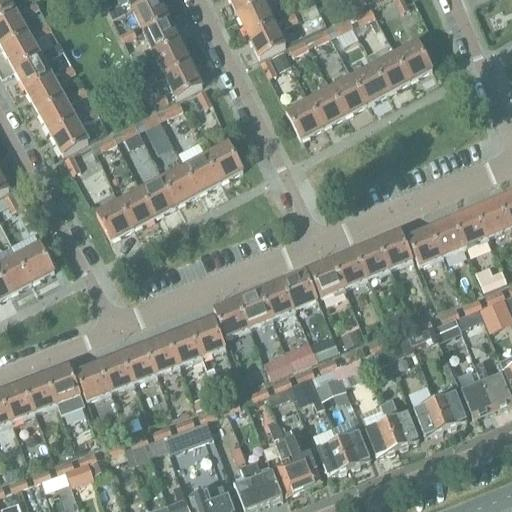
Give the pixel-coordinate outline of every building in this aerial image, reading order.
[(0,0),(0,21),(14,14),(6,0),(0,0)] [(133,15),(159,2),(157,0),(125,0),(128,5),(120,9),(121,11),(125,19),(133,15)] [(228,0),(238,19),(263,6),(263,5),(260,0),(228,0)] [(238,19),(248,41),(274,28),(268,15),(275,12),(274,10),(287,3),(285,0),(274,0),(263,5),(263,6),(238,19)] [(358,0),(350,3),(355,13),(366,8),(362,0),(358,0)] [(409,14),(401,0),(398,0),(394,2),(401,18),(409,14)] [(144,37),(169,24),(159,2),(133,15),(144,37)] [(23,13),(27,20),(39,13),(35,6),(23,13)] [(113,25),(125,19),(121,11),(109,17),(113,25)] [(375,21),(371,14),(355,21),(359,29),(375,21)] [(0,25),(0,48),(2,53),(28,39),(15,17),(0,25)] [(281,24),(285,32),(298,25),(294,18),(281,24)] [(147,63),(155,59),(154,59),(180,47),(169,24),(144,37),(150,50),(143,54),(143,55),(147,63)] [(333,32),(337,40),(352,32),(349,25),(333,32)] [(35,34),(39,42),(51,35),(47,27),(35,34)] [(274,28),(248,41),(259,64),(285,51),(274,28)] [(120,40),(123,47),(136,41),(132,33),(120,40)] [(330,43),(327,35),(311,43),(315,50),(330,43)] [(2,53),(14,74),(39,60),(28,39),(2,53)] [(304,46),(289,53),(293,61),(308,53),(304,46)] [(154,59),(155,59),(165,81),(191,69),(180,47),(154,59)] [(417,47),(395,59),(410,87),(432,75),(417,47)] [(47,56),(51,63),(63,56),(59,48),(47,56)] [(134,69),(147,63),(143,55),(131,62),(134,69)] [(14,74),(26,96),(52,82),(44,68),(51,63),(47,56),(39,60),(14,74)] [(395,59),(373,71),(388,98),(410,87),(395,59)] [(276,79),(268,64),(261,68),(268,83),(276,79)] [(172,96),(165,99),(168,107),(176,103),(176,104),(202,91),(191,69),(165,81),(172,96)] [(59,77),(63,84),(75,77),(71,70),(59,77)] [(373,71),(351,83),(366,110),(388,98),(373,71)] [(141,84),(145,91),(158,85),(154,78),(141,84)] [(26,96),(39,117),(64,103),(63,103),(52,82),(26,96)] [(351,83),(330,94),(344,122),(366,110),(351,83)] [(71,98),(75,106),(87,99),(83,91),(71,98)] [(330,94),(308,106),(322,133),(344,122),(330,94)] [(212,110),(205,95),(197,99),(205,114),(212,110)] [(39,117),(51,139),(76,125),(75,124),(67,110),(75,106),(71,98),(63,103),(64,103),(39,117)] [(168,107),(165,99),(152,105),(156,113),(168,107)] [(322,133),(308,106),(286,118),(301,145),(322,133)] [(183,115),(179,108),(163,115),(167,123),(183,115)] [(95,113),(83,119),(87,127),(99,120),(95,113)] [(157,118),(142,126),(145,134),(161,126),(157,118)] [(76,125),(51,139),(63,161),(88,147),(79,131),(87,127),(83,119),(75,124),(76,125)] [(120,137),(123,145),(128,155),(144,147),(135,129),(120,137)] [(113,140),(92,151),(96,159),(117,148),(113,140)] [(228,148),(206,160),(220,188),(243,176),(228,148)] [(206,160),(184,172),(198,200),(220,188),(206,160)] [(80,176),(72,161),(64,165),(72,180),(80,176)] [(184,172),(162,184),(177,211),(198,200),(184,172)] [(0,178),(0,199),(9,195),(0,178)] [(162,184),(141,195),(155,223),(177,211),(162,184)] [(141,195),(119,206),(134,234),(155,223),(141,195)] [(13,218),(19,214),(20,213),(18,208),(12,198),(4,202),(13,218)] [(511,198),(498,205),(510,233),(511,232),(511,198)] [(498,205),(475,214),(488,243),(510,233),(498,205)] [(20,213),(19,214),(35,244),(40,241),(21,206),(18,208),(20,213)] [(134,234),(119,206),(96,218),(111,246),(134,234)] [(475,214),(453,224),(465,252),(488,243),(475,214)] [(453,224),(430,233),(442,262),(465,252),(453,224)] [(442,262),(430,233),(407,243),(419,272),(442,262)] [(400,237),(377,246),(389,275),(412,265),(400,237)] [(377,246),(354,256),(367,285),(389,275),(377,246)] [(40,249),(17,261),(32,288),(54,276),(40,249)] [(354,256),(332,265),(344,294),(367,285),(354,256)] [(17,261),(0,269),(0,281),(10,300),(32,288),(17,261)] [(344,294),(332,265),(309,275),(321,304),(344,294)] [(305,276),(282,286),(294,315),(317,305),(305,276)] [(0,305),(10,300),(0,281),(0,305)] [(480,289),(483,297),(498,291),(494,283),(480,289)] [(282,286),(260,296),(272,324),(294,315),(282,286)] [(485,302),(488,310),(504,303),(501,295),(485,302)] [(260,296),(237,305),(249,334),(272,324),(260,296)] [(350,304),(357,322),(363,319),(356,302),(350,304)] [(510,315),(505,304),(496,307),(501,319),(510,315)] [(249,334),(237,305),(214,315),(226,344),(249,334)] [(462,311),(466,319),(481,313),(478,305),(462,311)] [(440,321),(443,329),(459,322),(456,314),(440,321)] [(214,324),(191,333),(202,362),(225,353),(214,324)] [(414,331),(417,339),(432,333),(433,333),(429,325),(414,331)] [(191,333),(168,342),(179,371),(202,362),(191,333)] [(417,339),(410,342),(408,343),(411,351),(425,345),(428,352),(439,348),(432,333),(417,339)] [(391,341),(394,349),(408,343),(410,342),(407,334),(391,341)] [(168,342),(145,351),(156,380),(179,371),(168,342)] [(372,358),(384,353),(388,351),(384,343),(368,350),(372,358)] [(394,349),(388,351),(384,353),(389,363),(412,354),(411,351),(408,343),(394,349)] [(275,384),(321,364),(312,344),(266,364),(275,384)] [(334,355),(330,345),(323,348),(327,358),(334,355)] [(145,351),(122,360),(133,389),(156,380),(145,351)] [(345,360),(349,367),(358,363),(365,361),(361,353),(345,360)] [(384,353),(372,358),(376,368),(389,363),(384,353)] [(477,377),(493,417),(511,409),(511,405),(501,380),(489,385),(479,359),(471,362),(477,377)] [(122,360),(99,368),(110,398),(133,389),(122,360)] [(511,361),(500,367),(503,376),(511,397),(511,361)] [(349,367),(337,372),(335,373),(340,383),(362,374),(358,363),(349,367)] [(318,371),(321,379),(335,373),(337,372),(334,364),(318,371)] [(110,398),(99,368),(75,377),(87,407),(110,398)] [(69,371),(46,380),(57,409),(80,400),(69,371)] [(312,382),(321,404),(325,413),(340,407),(349,430),(357,426),(340,383),(335,373),(321,379),(314,381),(312,382)] [(299,388),(312,382),(314,381),(311,374),(295,380),(299,388)] [(493,417),(477,377),(470,380),(474,391),(461,396),(473,426),(493,417)] [(46,380),(23,389),(34,418),(57,409),(46,380)] [(297,414),(321,404),(312,382),(299,388),(292,391),(288,393),(292,403),(297,414)] [(276,398),(288,393),(292,391),(288,383),(273,390),(276,398)] [(23,389),(0,397),(0,398),(11,427),(34,418),(23,389)] [(411,397),(416,410),(434,403),(429,389),(411,397)] [(253,407),(267,401),(269,400),(266,392),(250,399),(253,407)] [(271,412),(292,403),(288,393),(276,398),(269,400),(267,401),(271,412)] [(455,397),(434,406),(446,435),(448,434),(450,435),(456,432),(457,430),(466,426),(455,397)] [(0,398),(0,431),(11,427),(0,398)] [(224,419),(227,418),(240,413),(236,405),(221,411),(224,419)] [(381,416),(386,426),(397,455),(399,454),(402,455),(408,452),(409,450),(418,446),(407,417),(399,420),(392,405),(379,410),(381,416)] [(446,435),(434,406),(413,414),(425,443),(434,439),(437,440),(442,438),(444,436),(446,435)] [(365,422),(381,416),(379,410),(378,408),(365,414),(365,422)] [(201,429),(207,426),(217,422),(214,414),(198,421),(201,429)] [(175,429),(178,437),(194,431),(191,423),(175,429)] [(163,442),(167,454),(212,437),(207,426),(201,429),(194,431),(178,437),(171,439),(163,442)] [(397,455),(386,426),(365,434),(377,463),(386,459),(389,460),(394,458),(396,455),(397,455)] [(269,434),(274,445),(283,442),(279,430),(269,434)] [(152,437),(155,445),(163,442),(171,439),(168,431),(152,437)] [(359,437),(338,445),(349,474),(351,473),(354,474),(360,472),(361,470),(370,466),(359,437)] [(129,445),(132,454),(144,449),(148,448),(145,439),(129,445)] [(155,445),(148,448),(144,449),(149,463),(168,456),(167,454),(163,442),(155,445)] [(294,442),(284,446),(304,494),(322,487),(310,457),(301,460),(294,442)] [(349,474),(338,445),(317,454),(329,483),(338,479),(341,480),(346,477),(347,475),(349,474)] [(304,494),(284,446),(275,449),(283,468),(274,471),(286,502),(304,494)] [(109,462),(125,456),(122,448),(106,454),(109,462)] [(132,454),(125,456),(128,464),(130,470),(149,463),(144,449),(132,454)] [(246,466),(241,454),(232,457),(237,470),(246,466)] [(125,456),(109,462),(112,470),(128,464),(125,456)] [(78,464),(81,472),(97,466),(94,458),(78,464)] [(266,463),(248,470),(264,511),(283,503),(271,474),(270,474),(266,463)] [(89,469),(92,479),(109,474),(106,464),(89,469)] [(55,472),(58,480),(74,474),(71,466),(55,472)] [(87,470),(81,472),(79,473),(85,492),(94,489),(87,470)] [(261,511),(264,511),(248,470),(240,474),(242,478),(233,481),(236,488),(234,489),(243,511),(261,511)] [(32,481),(35,489),(51,483),(48,475),(32,481)] [(9,489),(12,497),(28,491),(25,483),(9,489)] [(179,510),(172,511),(187,511),(186,507),(180,491),(173,494),(179,510)] [(214,501),(210,503),(208,496),(188,503),(191,511),(233,511),(229,500),(216,505),(214,501)]
